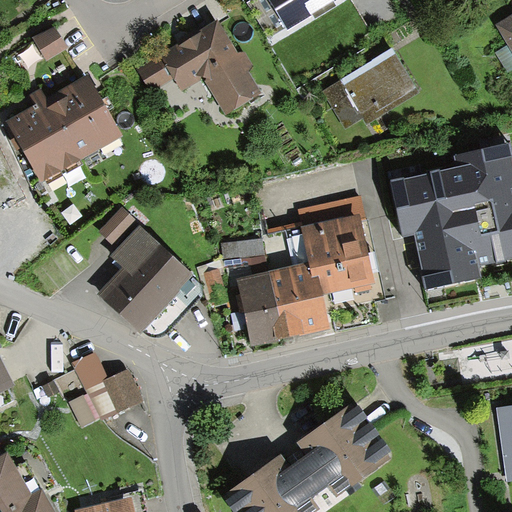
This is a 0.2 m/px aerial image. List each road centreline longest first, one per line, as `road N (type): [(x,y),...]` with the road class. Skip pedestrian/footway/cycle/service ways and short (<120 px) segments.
road 1 (residential): [(511,320),(180,385)]
road 2 (residential): [(180,385),(149,357),(0,288)]
road 3 (unclassified): [(180,385),(170,439),(184,511)]
